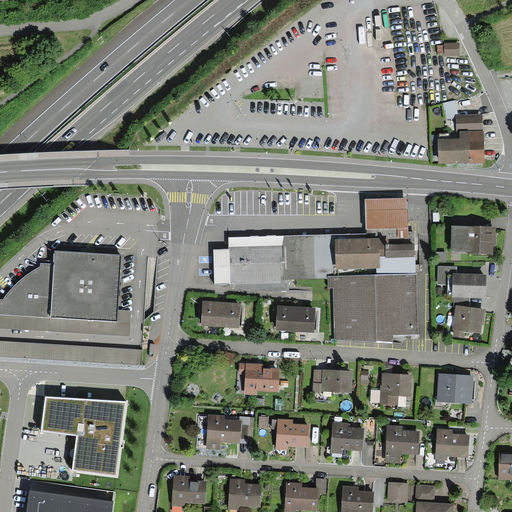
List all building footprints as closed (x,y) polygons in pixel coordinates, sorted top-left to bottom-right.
[(438,45),(438,54),(444,54),(444,57),(461,56),(461,42),(444,43),(444,45),(438,45)] [(456,114),(459,114),(455,100),(443,104),(447,119),(457,119),(456,114)] [(457,131),(460,131),(460,138),(437,138),(438,166),(485,165),(485,114),(459,114),(456,114),(457,119),(457,131)] [(407,198),(365,199),(366,219),(366,230),(408,229),(407,218),(407,198)] [(366,234),(334,235),(335,276),(417,274),(415,232),(409,232),(409,226),(368,227),(366,234)] [(497,228),(452,226),(451,251),(467,251),(466,254),(495,255),(497,228)] [(229,285),(229,290),(286,289),(286,279),(328,278),(328,276),(335,276),(334,235),(227,238),(227,251),(212,252),(212,258),(213,285),(229,285)] [(40,263),(40,268),(30,276),(20,284),(11,293),(1,301),(0,301),(0,328),(130,337),(132,311),(118,310),(122,256),(55,251),(54,264),(40,263)] [(447,253),(437,253),(437,262),(446,262),(447,253)] [(486,299),(486,274),(456,273),(456,266),(439,266),(438,285),(448,285),(448,294),(452,294),(452,298),(455,298),(470,298),(486,299)] [(328,276),(328,278),(328,288),(334,288),(335,340),(393,343),(394,335),(418,335),(417,274),(335,276),(328,276)] [(470,308),(470,298),(455,298),(454,307),(456,307),(456,306),(470,308)] [(227,302),(203,301),(201,326),(239,328),(240,303),(227,302)] [(470,308),(456,306),(456,307),(453,329),(454,330),(453,338),(463,340),(465,332),(480,334),(481,323),(484,324),(486,310),(470,308)] [(296,308),(278,307),(277,331),(295,332),(296,308)] [(295,332),(313,333),(315,309),(296,308),(295,332)] [(0,340),(0,356),(142,364),(143,349),(0,340)] [(260,366),(238,365),(238,377),(243,378),(243,396),(254,396),(254,392),(276,393),(277,369),(269,369),(269,372),(259,371),(260,366)] [(354,385),(369,386),(371,371),(356,369),(354,385)] [(350,373),(314,372),(313,393),(349,394),(350,373)] [(474,376),(439,374),(437,403),(472,405),(474,376)] [(381,376),(379,407),(395,407),(396,397),(409,397),(410,377),(381,376)] [(127,402),(45,397),(41,431),(76,436),(72,472),(117,478),(127,402)] [(223,417),(206,417),(205,450),(218,450),(219,443),(236,443),(237,422),(223,422),(223,417)] [(267,419),(257,418),(257,428),(267,428),(267,419)] [(291,422),(275,421),(274,450),(286,451),(286,448),(306,449),(307,427),(291,426),(291,422)] [(331,424),(329,454),(340,454),(340,451),(360,452),(361,430),(346,430),(347,425),(331,424)] [(400,427),(385,427),(383,463),(400,464),(400,455),(417,455),(418,433),(400,432),(400,427)] [(451,432),(436,431),(434,461),(445,461),(446,457),(466,458),(467,437),(451,436),(451,432)] [(511,454),(498,455),(497,481),(511,481),(511,454)] [(189,478),(173,476),(171,507),(182,508),(182,504),(203,505),(205,483),(189,481),(189,478)] [(244,481),(229,480),(227,510),(238,511),(238,507),(259,508),(260,487),(243,486),(244,481)] [(300,486),(285,485),(283,511),(294,511),(309,511),(314,511),(316,493),(324,494),(324,481),(316,480),(315,490),(300,489),(300,486)] [(406,504),(407,485),(386,485),(386,503),(406,504)] [(433,487),(416,486),(416,502),(432,503),(433,487)] [(357,489),(341,489),(339,511),(370,511),(371,494),(357,494),(357,489)] [(110,511),(112,503),(30,492),(27,511),(110,511)]
